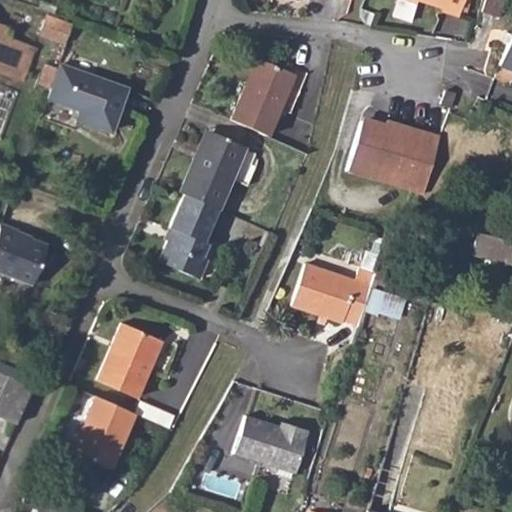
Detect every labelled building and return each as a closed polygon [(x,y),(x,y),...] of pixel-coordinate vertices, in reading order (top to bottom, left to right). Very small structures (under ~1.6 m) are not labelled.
[(445,14),(460,17),(464,0),(399,0),(399,1),(419,7),(420,2),(446,9),(445,14)] [(483,0),(479,11),(497,18),(503,0),(483,0)] [(70,24),(49,16),(42,35),(64,42),(70,24)] [(0,71),(9,75),(17,57),(28,62),(33,48),(0,36),(3,27),(0,25),(0,71)] [(511,32),(499,63),(511,68),(511,32)] [(17,57),(9,75),(11,74),(21,77),(28,62),(17,57)] [(255,62),(246,85),(250,87),(259,64),(255,62)] [(58,64),(47,96),(78,108),(75,118),(109,130),(124,88),(58,64)] [(246,85),(230,124),(268,140),(279,112),(293,78),(263,65),(259,64),(250,87),(246,85)] [(303,82),(293,78),(279,112),(289,116),(303,82)] [(0,92),(0,131),(14,99),(0,92)] [(449,92),(444,106),(454,110),(458,95),(449,92)] [(361,124),(347,174),(422,196),(439,140),(386,123),(384,130),(361,124)] [(207,135),(195,163),(200,165),(213,137),(207,135)] [(195,163),(181,197),(184,198),(219,213),(220,214),(246,151),(213,137),(200,165),(195,163)] [(173,236),(169,245),(161,266),(201,284),(209,265),(204,262),(210,248),(206,246),(219,213),(184,198),(170,234),(173,236)] [(0,223),(0,273),(29,285),(45,245),(14,233),(15,230),(0,223)] [(511,239),(474,229),(468,253),(511,264),(511,262),(511,239)] [(346,324),(361,330),(374,290),(378,280),(379,275),(363,270),(358,285),(307,268),(293,309),(344,326),(346,326),(346,324)] [(124,325),(99,381),(140,399),(164,342),(124,325)] [(7,374),(0,389),(0,414),(15,422),(32,386),(7,374)] [(139,414),(98,396),(74,450),(114,469),(139,414)] [(139,414),(171,429),(177,417),(144,402),(139,414)] [(290,434),(281,431),(248,420),(235,457),(261,466),(256,482),(272,488),(271,492),(291,498),(312,434),(293,428),(290,434)] [(283,425),(281,431),(290,434),(293,428),(283,425)] [(21,500),(18,511),(57,511),(58,508),(21,500)]
